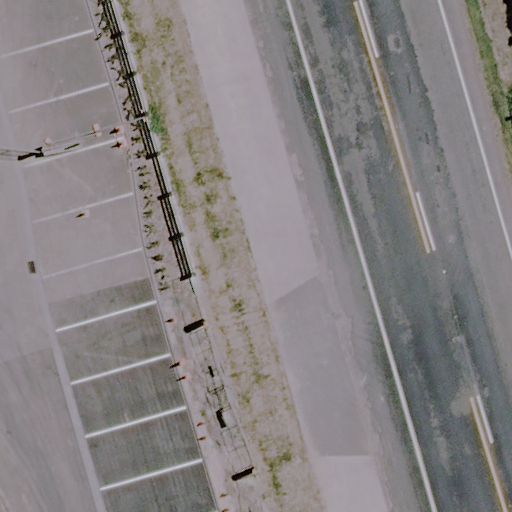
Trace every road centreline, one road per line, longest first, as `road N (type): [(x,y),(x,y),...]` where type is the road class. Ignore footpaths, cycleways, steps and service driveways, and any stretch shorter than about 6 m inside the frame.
road 1 (tertiary): [(372,0),(511,463)]
road 2 (residential): [(49,511),(0,339)]
